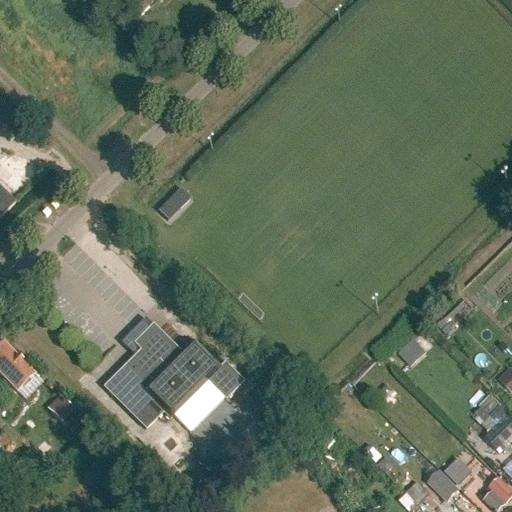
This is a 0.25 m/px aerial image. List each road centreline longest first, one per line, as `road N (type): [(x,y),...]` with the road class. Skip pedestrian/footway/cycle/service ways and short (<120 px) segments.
road 1 (residential): [(0,280),(279,0)]
road 2 (track): [(102,177),(0,77)]
